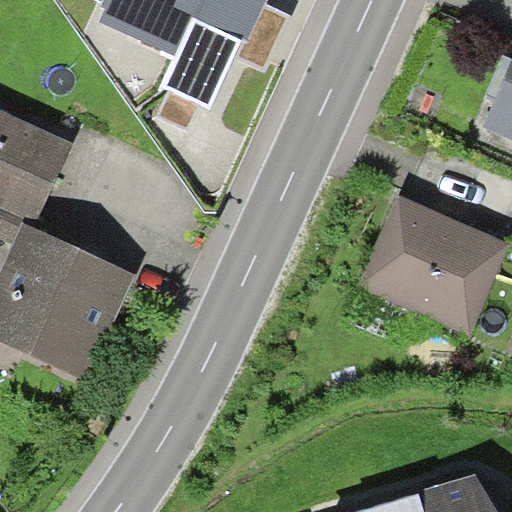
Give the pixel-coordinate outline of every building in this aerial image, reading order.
[(106,0),(98,19),(176,54),(162,86),(211,108),(242,40),(247,42),(266,0),(106,0)] [(496,98),(483,127),(511,139),(511,57),(502,53),(485,94),(496,98)] [(0,109),(0,207),(23,218),(36,224),(73,143),(0,109)] [(398,193),(357,286),(469,335),(510,243),(398,193)] [(0,216),(19,226),(23,218),(0,207),(0,216)] [(23,223),(0,272),(0,342),(87,383),(137,275),(23,223)] [(486,511),(476,474),(346,511),(486,511)]
